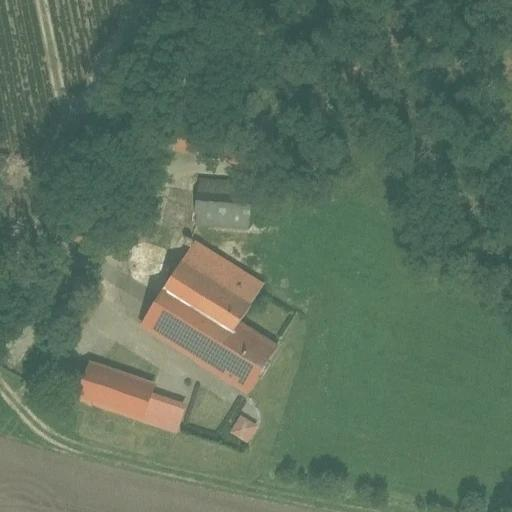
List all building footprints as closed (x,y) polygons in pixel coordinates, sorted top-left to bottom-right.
[(249,190),(203,183),(197,223),(243,229),(249,190)] [(97,227),(78,216),(67,235),(85,246),(97,227)] [(265,293),(195,251),(147,330),(246,390),(268,353),(238,336),(265,293)] [(187,401),(86,368),(75,403),(176,436),(187,401)] [(257,428),(238,416),(227,435),(246,447),(257,428)]
